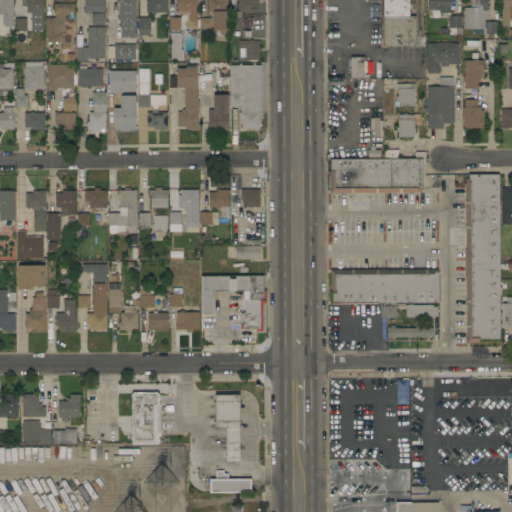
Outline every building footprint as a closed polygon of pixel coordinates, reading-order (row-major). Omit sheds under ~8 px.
[(12,0),(12,27),(3,27),(3,25),(2,25),(1,15),(0,15),(0,0),(12,0)] [(26,13),(26,5),(20,5),(20,0),(42,0),(43,30),(30,30),(30,13),(26,13)] [(73,0),(73,13),(64,13),(64,20),(63,23),(63,25),(61,28),(62,43),(46,43),(46,31),(44,31),(44,18),(54,18),(53,0),(73,0)] [(84,12),(84,0),(104,0),(104,12),(84,12)] [(135,0),(135,26),(134,26),(134,37),(120,38),(120,25),(118,25),(118,20),(117,20),(117,17),(118,17),(118,3),(116,3),(116,2),(115,2),(115,0),(135,0)] [(166,0),(166,12),(155,12),(155,13),(150,13),(150,12),(146,12),(145,1),(148,1),(148,0),(166,0)] [(196,0),(196,29),(194,29),(194,34),(187,34),(187,29),(180,29),(180,34),(168,35),(168,17),(181,17),(181,12),(176,12),(176,0),(196,0)] [(227,0),(227,36),(213,36),(212,31),(212,12),(207,12),(207,0),(227,0)] [(247,12),(247,14),(244,14),(244,12),(241,12),(241,31),(229,30),(229,14),(229,13),(234,13),(234,11),(237,11),(237,0),(258,0),(258,12),(247,12)] [(384,48),(380,48),(380,16),(379,16),(379,0),(413,0),(413,4),(411,4),(411,10),(409,10),(409,17),(414,16),(415,48),(384,48)] [(450,0),(450,13),(438,13),(438,11),(427,11),(427,0),(450,0)] [(487,0),(487,20),(484,20),(484,29),(482,29),(482,33),(472,34),(472,29),(463,29),(463,8),(470,8),(470,0),(487,0)] [(501,0),(511,0),(511,27),(508,27),(508,26),(501,26),(501,0)] [(104,14),(104,25),(91,25),(91,14),(104,14)] [(460,35),(448,35),(448,29),(447,29),(447,15),(460,16),(460,35)] [(149,31),(149,35),(138,35),(138,30),(137,30),(137,18),(149,18),(149,31)] [(199,18),(210,18),(211,30),(199,31),(199,18)] [(26,31),(14,31),(14,19),(26,19),(26,31)] [(497,22),(497,34),(485,34),(485,22),(497,22)] [(104,59),(87,59),(87,27),(104,27),(104,59)] [(180,60),(180,35),(173,35),(173,41),(170,41),(170,60),(180,60)] [(249,41),(249,40),(252,40),(252,41),(258,40),(258,47),(260,47),(260,52),(258,52),(258,61),(238,61),(238,41),(249,41)] [(426,44),(436,44),(436,43),(449,43),(459,43),(459,64),(447,64),(447,66),(439,67),(439,73),(426,74),(426,44)] [(134,45),(134,48),(136,48),(136,53),(135,53),(134,60),(113,60),(113,44),(134,45)] [(86,62),(75,62),(75,47),(86,47),(86,62)] [(363,75),(368,75),(368,78),(350,78),(350,57),(363,58),(363,75)] [(463,61),(483,60),(483,78),(479,78),(479,82),(477,82),(477,89),(463,89),(463,82),(462,82),(462,77),(463,77),(463,61)] [(258,113),(259,129),(241,129),(241,124),(238,124),(237,124),(237,131),(232,131),(232,109),(237,109),(237,119),(238,119),(238,112),(239,112),(239,107),(229,107),(229,95),(229,65),(260,65),(260,62),(264,62),(265,113),(258,113)] [(73,65),(73,88),(56,88),(56,91),(46,91),(46,85),(47,85),(47,68),(46,68),(45,65),(73,65)] [(187,130),(184,130),(184,127),(176,128),(176,112),(181,112),(181,109),(184,109),(184,107),(183,107),(183,88),(176,88),(176,68),(185,68),(185,67),(186,67),(186,65),(196,65),(196,86),(198,86),(198,88),(197,88),(197,130),(187,130)] [(43,89),(23,89),(23,67),(42,66),(43,89)] [(77,87),(77,69),(78,69),(78,66),(86,66),(86,69),(102,69),(102,87),(77,87)] [(148,68),(147,95),(164,95),(164,104),(149,104),(149,107),(137,107),(137,94),(138,94),(138,68),(148,68)] [(12,88),(0,88),(0,69),(11,69),(12,88)] [(134,71),(108,70),(107,92),(134,92),(134,71)] [(453,123),(451,123),(451,124),(445,124),(445,123),(442,123),(442,129),(426,129),(426,87),(438,87),(438,77),(452,77),(452,87),(453,87),(453,123)] [(227,130),(210,130),(210,126),(207,126),(207,110),(213,110),(213,95),(215,95),(215,84),(227,84),(227,130)] [(414,84),(414,89),(413,89),(413,107),(397,107),(397,106),(394,106),(394,96),(397,96),(397,89),(395,89),(395,84),(414,84)] [(394,95),(382,95),(382,85),(394,85),(394,95)] [(15,88),(23,89),(23,95),(27,95),(27,108),(15,108),(15,88)] [(105,113),(105,130),(98,130),(98,132),(93,132),(93,130),(86,130),(86,127),(85,127),(85,124),(87,124),(87,113),(92,113),(92,105),(91,105),(91,92),(105,92),(105,113)] [(106,95),(118,95),(118,107),(106,107),(106,95)] [(62,111),(62,98),(75,97),(75,111),(62,111)] [(464,112),(462,112),(462,107),(464,107),(464,100),(477,100),(477,107),(479,107),(480,110),(483,110),(483,129),(464,129),(464,112)] [(13,130),(1,130),(1,127),(0,127),(0,112),(2,112),(2,107),(13,107),(13,130)] [(166,130),(153,130),(153,127),(146,127),(146,112),(151,112),(151,109),(157,109),(157,113),(166,112),(166,130)] [(511,127),(500,128),(500,109),(511,109),(511,127)] [(122,113),(122,111),(124,111),(124,113),(136,113),(136,130),(118,130),(118,125),(115,125),(115,113),(122,113)] [(44,130),(31,130),(31,127),(24,128),(24,113),(29,113),(29,112),(33,112),(33,114),(43,113),(44,130)] [(57,130),(56,125),(54,125),(54,113),(74,113),(74,130),(57,130)] [(414,137),(397,137),(397,132),(395,132),(395,127),(397,127),(397,114),(413,114),(413,115),(414,119),(419,119),(419,123),(413,123),(414,137)] [(382,137),(372,137),(372,130),(370,130),(369,119),(373,118),(379,118),(379,121),(382,121),(382,137)] [(384,150),(397,150),(397,159),(384,159),(384,150)] [(414,159),(414,152),(424,152),(424,159),(421,159),(421,190),(420,190),(420,193),(329,193),(329,159),(384,159),(397,159),(414,159)] [(499,341),(479,341),(479,343),(466,343),(465,279),(464,279),(464,250),(465,250),(465,178),(468,178),(468,174),(498,174),(499,341)] [(105,208),(88,208),(88,202),(83,202),(83,190),(93,190),(93,188),(99,188),(99,190),(105,190),(105,208)] [(136,226),(136,234),(127,234),(127,229),(125,229),(125,226),(124,226),(124,232),(115,232),(115,233),(108,233),(108,226),(107,226),(107,213),(119,213),(119,199),(117,199),(117,190),(124,190),(124,188),(129,188),(129,190),(136,190),(136,226)] [(167,207),(150,207),(149,199),(148,199),(148,190),(154,190),(154,188),(160,188),(160,190),(166,190),(167,207)] [(500,188),(511,188),(511,224),(500,224),(500,188)] [(197,227),(197,232),(185,232),(185,226),(183,226),(183,223),(184,223),(184,221),(183,221),(183,216),(184,216),(184,211),(182,211),(182,207),(177,207),(177,195),(180,195),(180,190),(197,189),(197,227)] [(220,217),(220,210),(219,210),(219,207),(218,207),(218,208),(214,208),(214,207),(208,207),(207,192),(215,192),(215,190),(228,190),(228,217),(220,217)] [(259,190),(259,207),(242,207),(242,198),(240,198),(240,190),(259,190)] [(13,207),(14,207),(14,220),(0,220),(0,191),(13,191),(13,207)] [(44,208),(34,208),(34,209),(30,209),(30,208),(24,208),(24,193),(31,193),(31,191),(44,191),(44,208)] [(74,215),(67,215),(67,216),(59,216),(59,207),(54,207),(54,193),(61,193),(61,191),(74,191),(74,215)] [(45,211),(45,231),(33,231),(33,211),(45,211)] [(180,232),(168,232),(168,212),(180,212),(180,232)] [(217,212),(217,225),(199,225),(199,212),(217,212)] [(58,241),(46,241),(47,213),(58,213),(58,241)] [(88,226),(76,226),(76,214),(88,213),(88,226)] [(150,226),(137,226),(137,213),(149,213),(150,226)] [(166,231),(152,231),(152,224),(153,224),(153,216),(166,216),(166,231)] [(16,231),(25,231),(25,237),(42,237),(42,258),(16,259),(16,231)] [(47,250),(47,242),(56,242),(56,250),(47,250)] [(258,246),(258,259),(234,259),(234,246),(258,246)] [(105,282),(105,264),(80,263),(80,272),(91,272),(91,281),(105,282)] [(44,266),(44,286),(32,286),(32,289),(17,289),(16,266),(44,266)] [(436,269),(436,272),(438,272),(438,303),(329,304),(329,270),(436,269)] [(262,276),(263,290),(265,290),(265,303),(261,303),(262,331),(255,331),(255,329),(240,330),(240,325),(239,313),(244,313),(244,310),(242,308),(242,300),(242,291),(213,291),(213,314),(200,314),(200,277),(262,276)] [(107,283),(119,283),(119,291),(121,291),(122,296),(120,296),(120,307),(107,307),(107,283)] [(138,295),(139,295),(139,289),(149,289),(149,295),(153,295),(153,308),(138,308),(138,295)] [(58,308),(46,308),(46,290),(56,290),(56,295),(58,295),(58,308)] [(181,295),(181,307),(178,307),(178,308),(170,308),(170,307),(168,307),(169,294),(181,295)] [(89,308),(77,308),(77,295),(89,295),(89,308)] [(44,309),(45,331),(31,331),(31,328),(24,328),(24,314),(28,314),(28,310),(31,309),(31,297),(44,297),(44,309)] [(500,303),(506,303),(506,297),(511,297),(511,328),(500,328),(500,323),(500,303)] [(62,300),(73,299),(74,314),(75,314),(75,330),(57,331),(57,325),(55,326),(55,313),(63,313),(62,300)] [(404,317),(404,309),(397,309),(397,304),(404,304),(404,305),(407,305),(412,305),(437,305),(437,316),(404,317)] [(137,333),(125,333),(125,330),(118,330),(118,327),(117,327),(117,324),(118,324),(118,322),(120,322),(120,313),(123,313),(123,306),(135,306),(135,313),(136,312),(137,333)] [(395,318),(380,318),(380,306),(395,306),(395,318)] [(152,313),(152,311),(156,311),(156,313),(167,313),(167,330),(158,330),(158,331),(147,331),(147,313),(152,313)] [(198,312),(198,330),(192,330),(192,332),(186,332),(186,329),(175,329),(175,312),(198,312)] [(0,313),(2,313),(2,314),(14,314),(14,331),(1,331),(1,329),(0,329),(0,313)] [(105,313),(106,330),(88,330),(88,325),(85,325),(85,313),(105,313)] [(432,337),(428,337),(428,338),(419,338),(419,337),(415,337),(416,338),(407,338),(407,337),(395,337),(395,338),(386,338),(386,328),(386,327),(389,327),(389,328),(390,328),(390,325),(394,325),(394,328),(432,328),(432,337)] [(474,407),(458,407),(458,405),(456,405),(456,382),(457,382),(457,376),(474,376),(474,407)] [(511,377),(511,395),(498,395),(498,377),(511,377)] [(159,433),(157,433),(157,444),(132,444),(131,394),(157,393),(157,404),(159,404),(159,433)] [(0,417),(0,394),(16,394),(16,401),(18,401),(18,403),(17,403),(17,417),(0,417)] [(22,403),(21,403),(21,401),(22,401),(22,395),(38,395),(38,404),(41,404),(41,407),(44,407),(44,417),(22,418),(22,403)] [(66,401),(66,398),(69,398),(69,395),(79,395),(80,403),(79,403),(79,417),(67,417),(67,421),(65,421),(65,422),(60,422),(60,417),(57,417),(57,401),(66,401)] [(239,462),(224,462),(224,428),(214,428),(214,395),(239,395),(239,462)] [(511,421),(509,421),(509,433),(502,433),(502,421),(490,421),(490,419),(480,419),(480,402),(493,402),(493,398),(511,398),(511,421)] [(21,432),(20,432),(20,425),(21,425),(21,421),(39,421),(39,430),(50,430),(50,444),(37,444),(37,442),(21,442),(21,432)] [(486,441),(476,441),(476,422),(486,422),(486,441)] [(63,430),(63,429),(75,429),(75,443),(51,443),(51,430),(63,430)] [(209,493),(209,479),(215,479),(215,471),(222,471),(222,473),(227,473),(227,479),(252,479),(252,493),(209,493)] [(395,511),(395,503),(438,502),(438,511),(395,511)]
